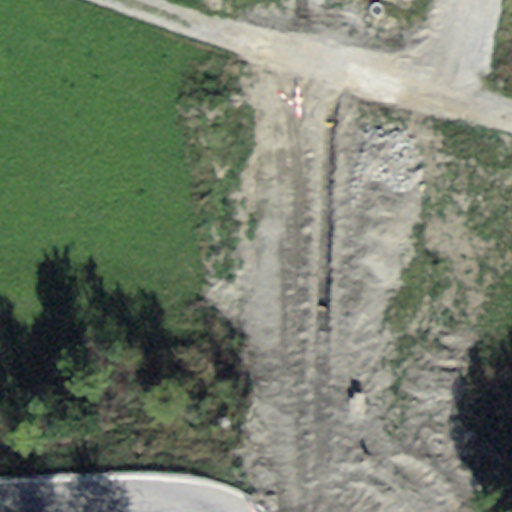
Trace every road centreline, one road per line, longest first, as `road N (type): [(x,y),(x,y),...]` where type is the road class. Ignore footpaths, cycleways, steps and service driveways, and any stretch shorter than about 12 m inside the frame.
road 1 (track): [(189,0),(393,72),(511,103)]
road 2 (tertiary): [(0,504),(100,498),(181,502),(206,511)]
